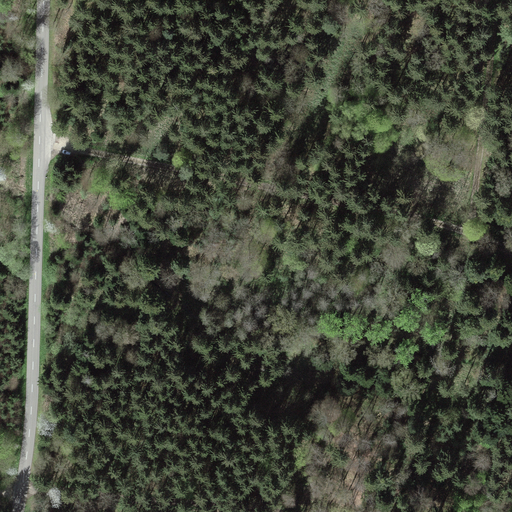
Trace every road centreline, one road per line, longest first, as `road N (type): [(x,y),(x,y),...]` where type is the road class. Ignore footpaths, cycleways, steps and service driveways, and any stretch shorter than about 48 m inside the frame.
road 1 (tertiary): [(42,0),(32,385),(16,511)]
road 2 (track): [(40,141),(447,226),(511,251)]
road 3 (track): [(0,489),(253,511)]
road 4 (track): [(470,232),(496,0)]
